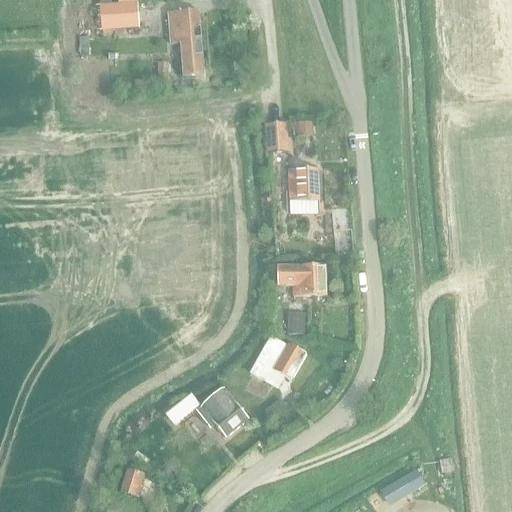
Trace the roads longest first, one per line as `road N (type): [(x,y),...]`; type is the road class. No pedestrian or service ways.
road 1 (track): [(396,0),(425,373),(406,412),(379,433),(281,473),(255,473)]
road 2 (residential): [(211,511),(341,412),(368,372),(376,318),(360,137)]
